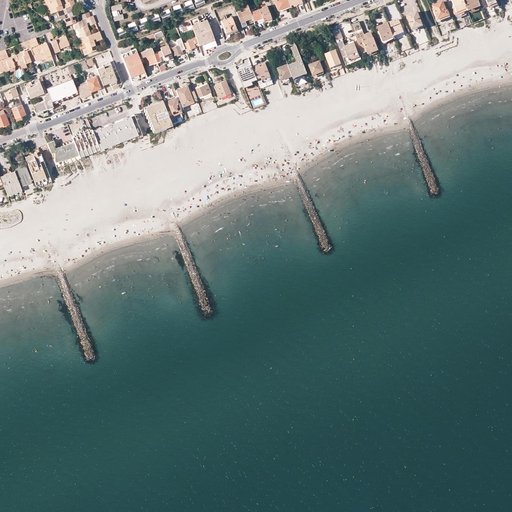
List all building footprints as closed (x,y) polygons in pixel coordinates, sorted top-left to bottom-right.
[(56,12),(63,9),(59,0),(44,0),(46,3),(43,4),(46,11),(49,10),(51,14),(56,12)] [(191,0),(183,2),(186,11),(194,9),(191,0)] [(251,12),(245,0),(241,0),(245,9),(236,12),(242,27),(255,22),(254,21),(251,12)] [(289,6),(287,0),(273,0),(277,10),(289,6)] [(468,10),(464,0),(452,0),(458,14),(468,10)] [(469,12),(480,8),(476,0),(464,0),(468,10),(469,12)] [(486,0),(490,8),(498,5),(496,0),(486,0)] [(434,7),(439,21),(451,17),(448,11),(447,11),(444,3),(434,7)] [(73,23),(79,21),(72,5),(66,8),(63,9),(56,12),(58,17),(62,15),(66,26),(73,23)] [(111,6),(113,21),(124,20),(123,13),(122,13),(121,5),(111,6)] [(175,15),(182,13),(181,5),(173,6),(175,15)] [(262,18),(264,21),(272,18),(267,6),(259,9),(262,18)] [(262,18),(259,9),(251,12),(254,21),(262,18)] [(407,16),(413,31),(423,27),(418,12),(407,16)] [(221,21),(225,32),(235,28),(231,17),(221,21)] [(197,18),(189,21),(190,24),(195,37),(198,43),(199,46),(203,44),(205,50),(211,48),(209,42),(214,40),(207,21),(200,24),(197,18)] [(388,23),(393,37),(404,33),(399,19),(388,23)] [(81,38),(91,35),(87,25),(84,26),(82,20),(79,21),(73,23),(76,30),(78,29),(81,38)] [(135,22),(127,24),(129,33),(138,31),(135,22)] [(359,22),(351,25),(354,32),(360,50),(362,54),(367,52),(377,48),(373,38),(371,33),(364,35),(362,29),(359,22)] [(393,37),(388,23),(378,27),(383,42),(394,38),(393,37)] [(116,30),(118,35),(126,33),(123,27),(116,30)] [(333,32),(336,41),(343,39),(339,29),(333,32)] [(147,36),(148,39),(154,37),(155,36),(155,38),(164,35),(162,30),(153,34),(147,36)] [(102,40),(99,31),(91,35),(81,38),(78,39),(80,45),(84,43),(85,47),(82,49),(84,55),(97,50),(94,43),(102,40)] [(50,41),(55,53),(60,51),(59,49),(69,45),(68,43),(65,35),(50,41)] [(198,43),(195,37),(183,41),(187,53),(192,51),(192,49),(197,47),(195,44),(198,43)] [(33,48),(31,48),(35,60),(38,59),(45,56),(47,58),(51,56),(46,42),(39,45),(40,48),(36,49),(33,48)] [(344,45),(343,42),(337,44),(344,63),(348,61),(359,57),(354,43),(353,43),(344,47),(344,45)] [(153,53),(157,62),(164,59),(172,56),(169,48),(167,44),(159,47),(161,50),(153,53)] [(169,48),(172,56),(175,55),(176,56),(183,53),(182,51),(184,50),(181,44),(169,48)] [(308,75),(297,47),(292,49),(297,63),(296,64),(288,67),(293,79),(293,81),(308,75)] [(35,60),(31,48),(16,54),(20,65),(21,68),(26,67),(25,63),(35,60)] [(151,48),(140,52),(146,66),(157,62),(153,53),(151,48)] [(136,49),(122,55),(132,81),(146,75),(136,49)] [(325,55),(330,68),(340,65),(335,51),(325,55)] [(20,65),(16,54),(1,60),(1,61),(4,70),(5,72),(9,70),(9,69),(14,67),(20,65)] [(78,63),(81,70),(94,65),(91,58),(78,63)] [(257,80),(257,82),(262,80),(262,79),(270,76),(265,62),(252,67),(257,80)] [(309,66),(313,77),(324,73),(320,62),(309,66)] [(112,70),(110,63),(96,69),(100,79),(102,85),(116,80),(113,72),(111,73),(110,70),(112,70)] [(67,67),(70,74),(75,72),(72,65),(67,67)] [(257,80),(252,67),(251,65),(237,71),(244,88),(253,85),(252,82),(257,80)] [(288,67),(288,66),(277,70),(282,83),(293,79),(288,67)] [(86,82),(90,92),(99,89),(94,76),(85,80),(86,82)] [(48,95),(52,105),(79,95),(76,87),(73,79),(46,89),(48,95)] [(25,86),(29,96),(42,91),(39,81),(31,84),(30,82),(29,82),(29,84),(25,86)] [(229,92),(225,81),(215,85),(216,88),(214,89),(217,97),(229,92)] [(90,92),(86,82),(76,87),(79,95),(83,94),(83,95),(84,94),(90,92)] [(194,88),(198,97),(206,94),(208,98),(211,97),(206,84),(194,88)] [(195,97),(193,91),(189,92),(186,85),(175,90),(178,96),(182,107),(193,102),(192,99),(195,97)] [(15,88),(4,92),(7,100),(18,95),(15,88)] [(32,104),(36,114),(37,113),(38,115),(43,113),(42,111),(48,109),(49,110),(52,109),(51,107),(53,107),(52,105),(48,95),(42,98),(43,101),(39,103),(38,102),(32,104)] [(162,102),(168,117),(181,112),(180,111),(183,110),(182,107),(178,96),(162,102)] [(154,132),(171,125),(168,117),(162,102),(161,100),(144,107),(154,132)] [(21,105),(12,108),(11,109),(15,119),(25,115),(21,105)] [(0,115),(0,127),(2,126),(3,127),(10,124),(5,113),(0,115)] [(142,133),(135,114),(92,131),(99,149),(142,133)] [(80,159),(100,152),(99,149),(92,131),(91,129),(71,137),(73,141),(75,147),(78,154),(80,159)] [(75,147),(73,141),(70,142),(67,143),(64,144),(64,145),(61,145),(61,146),(57,146),(58,147),(54,147),(53,144),(52,139),(45,142),(49,152),(53,152),(53,162),(66,158),(78,154),(75,147)] [(49,177),(40,154),(36,155),(25,159),(34,182),(45,177),(46,179),(49,177)] [(20,181),(29,178),(25,166),(21,168),(20,166),(15,169),(20,181)] [(20,187),(13,171),(0,175),(0,178),(6,192),(20,187)] [(29,178),(20,181),(22,186),(31,182),(29,178)] [(20,187),(6,192),(7,196),(21,190),(20,187)]
